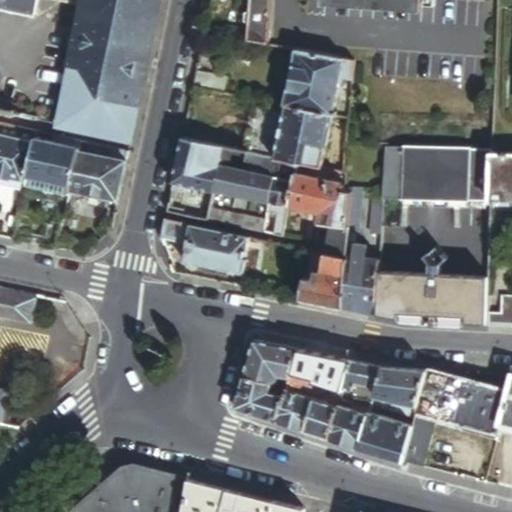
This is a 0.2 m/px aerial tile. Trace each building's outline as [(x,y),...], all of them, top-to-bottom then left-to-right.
[(0,0),(0,9),(40,17),(42,0),(0,0)] [(48,0),(86,7),(98,10),(94,31),(81,29),(74,67),(83,69),(78,98),(67,105),(63,126),(133,142),(162,0),(48,0)] [(239,0),(212,0),(212,5),(238,10),(239,0)] [(252,0),(250,42),(271,46),(273,0),(252,0)] [(325,0),(325,8),(423,13),(423,0),(325,0)] [(98,10),(86,7),(81,29),(94,31),(98,10)] [(224,37),(235,39),(237,31),(234,29),(226,28),(224,37)] [(343,80),(347,61),(299,52),(288,107),(335,116),(343,80)] [(356,62),(347,61),(343,80),(355,82),(356,62)] [(83,69),(74,67),(67,105),(78,98),(83,69)] [(228,78),(198,72),(195,89),(224,95),(228,78)] [(255,100),(245,153),(269,158),(277,160),(288,107),(255,100)] [(323,170),(335,116),(288,107),(277,160),(299,165),(323,170)] [(38,139),(39,132),(23,129),(22,136),(38,139)] [(0,176),(28,183),(37,143),(0,135),(0,176)] [(37,143),(28,183),(29,183),(30,178),(73,187),(81,151),(81,149),(80,149),(76,148),(38,139),(37,143)] [(221,165),(225,149),(185,140),(182,154),(181,158),(221,167),(221,165)] [(495,145),(390,145),(386,202),(385,226),(403,227),(405,200),(493,199),(494,155),(495,145)] [(129,162),(131,153),(113,149),(111,158),(129,162)] [(81,151),(73,187),(72,192),(120,203),(129,162),(111,158),(87,153),(82,152),(81,151)] [(503,155),(494,155),(493,199),(502,199),(502,200),(511,200),(511,155),(511,153),(503,153),(503,155)] [(215,191),(221,167),(181,158),(169,213),(209,222),(212,207),(215,191)] [(296,182),(299,165),(277,160),(269,158),(266,175),(276,177),(296,182)] [(335,172),(348,175),(349,160),(337,159),(335,172)] [(266,175),(221,165),(221,167),(215,191),(271,202),(276,177),(266,175)] [(297,182),(347,193),(347,185),(299,175),(297,182)] [(291,207),(296,182),(276,177),(271,202),(272,203),(290,206),(291,207)] [(324,213),(352,219),(354,195),(347,193),(297,182),(296,182),(291,207),(324,213)] [(344,309),(379,316),(382,272),(383,260),(367,259),(367,246),(357,245),(358,244),(356,244),(357,234),(361,234),(365,190),(355,189),(354,195),(352,219),(351,231),(348,258),(344,309)] [(385,226),(386,202),(375,201),(373,233),(384,235),(385,226)] [(288,217),(290,206),(272,203),(270,213),(280,215),(288,217)] [(233,211),(212,207),(209,222),(230,226),(233,211)] [(37,213),(21,209),(14,239),(30,243),(32,235),(37,213)] [(230,226),(241,228),(244,214),(233,211),(230,226)] [(333,227),(351,231),(352,219),(324,213),(321,224),(333,227)] [(268,219),(244,214),(241,228),(265,233),(268,219)] [(276,236),(285,238),(289,217),(288,217),(280,215),(276,236)] [(58,249),(65,220),(48,216),(43,237),(42,245),(58,249)] [(193,226),(168,221),(165,237),(189,243),(193,226)] [(245,274),(252,238),(193,226),(189,243),(185,261),(245,274)] [(327,254),(348,258),(351,231),(333,227),(327,254)] [(43,237),(32,235),(30,243),(42,245),(43,237)] [(426,257),(433,265),(433,274),(442,274),(442,265),(450,259),(439,246),(426,257)] [(304,301),(344,309),(348,258),(327,254),(312,250),(304,301)] [(446,322),(489,324),(489,313),(490,277),(442,274),(433,274),(382,272),(379,316),(398,320),(446,322)] [(39,296),(0,287),(0,312),(34,320),(39,296)] [(500,325),(511,325),(511,296),(502,296),(501,314),(500,325)] [(501,314),(489,313),(489,324),(500,325),(501,314)] [(255,342),(246,377),(274,386),(277,387),(280,377),(286,379),(291,380),(292,376),(298,351),(255,342)] [(321,356),(298,351),(292,376),(314,382),(313,384),(344,394),(345,389),(352,362),(325,356),(321,356)] [(353,362),(352,362),(345,389),(354,391),(356,384),(372,389),(370,396),(376,397),(385,368),(384,368),(353,362)] [(388,369),(385,368),(376,397),(419,407),(429,371),(388,369)] [(430,371),(429,371),(419,407),(418,412),(499,434),(510,393),(430,371)] [(274,386),(246,377),(236,409),(279,423),(288,392),(288,390),(283,389),(282,388),(281,399),(271,396),(274,386)] [(511,385),(510,393),(499,434),(511,437),(511,385)] [(312,386),(309,398),(329,405),(332,392),(312,386)] [(354,391),(345,389),(344,394),(343,395),(341,402),(372,409),(372,408),(376,397),(370,396),(354,391)] [(0,422),(6,423),(7,420),(24,423),(32,416),(31,415),(10,411),(9,414),(2,413),(6,397),(0,395),(0,422)] [(419,407),(376,397),(372,408),(416,419),(418,412),(419,407)] [(341,402),(331,440),(360,449),(372,409),(341,402)] [(497,442),(499,434),(418,412),(416,419),(435,425),(497,442)] [(405,463),(424,468),(435,425),(416,419),(415,427),(405,463)] [(183,511),(189,481),(137,468),(124,470),(75,511),(183,511)] [(304,511),(305,511),(189,481),(183,511),(304,511)]
